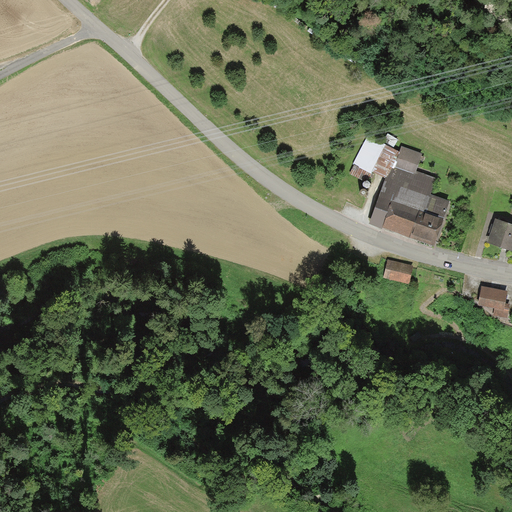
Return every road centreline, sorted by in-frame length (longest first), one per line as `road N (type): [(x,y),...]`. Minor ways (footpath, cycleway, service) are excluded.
road 1 (tertiary): [(98,29),(257,173),(309,208),(416,254),(511,274)]
road 2 (track): [(0,437),(86,423),(112,425),(143,442)]
